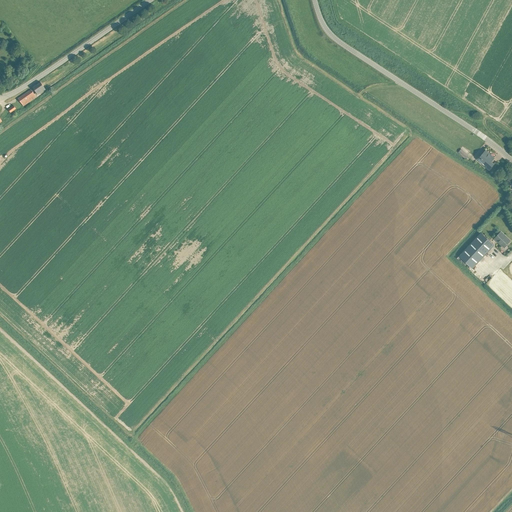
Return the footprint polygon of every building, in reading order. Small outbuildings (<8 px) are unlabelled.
[(37,94),(45,89),(40,82),(32,87),(37,94)] [(23,106),(36,97),(34,94),(31,90),(18,99),(23,106)] [(466,143),(462,148),(468,153),(472,149),(466,143)] [(490,155),(485,151),(482,155),(480,157),(480,158),(478,160),(482,164),(484,161),(488,165),(486,167),(489,169),(494,164),(491,161),(494,158),(490,154),(490,155)] [(472,268),(494,245),(481,232),(459,256),(472,268)] [(504,248),(510,241),(501,232),(494,239),(504,248)]
